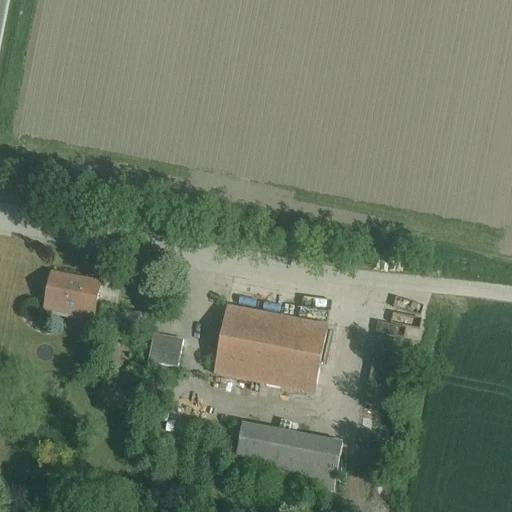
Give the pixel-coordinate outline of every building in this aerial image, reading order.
[(93,320),(100,284),(52,275),(45,311),(93,320)] [(313,395),(326,328),(229,309),(215,376),(313,395)] [(178,369),(183,341),(153,335),(148,363),(178,369)] [(388,410),(401,343),(377,338),(364,406),(388,410)] [(333,493),(342,446),(243,427),(234,474),(333,493)]
